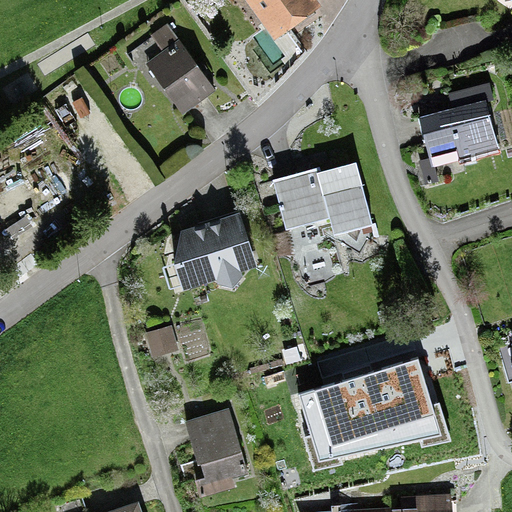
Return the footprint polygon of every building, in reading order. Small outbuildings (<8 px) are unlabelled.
[(310,0),(252,0),(276,33),(314,5),(310,0)] [(153,61),(186,108),(214,88),(169,25),(153,36),(164,53),(153,61)] [(485,100),(420,117),(432,166),(498,149),(485,100)] [(330,217),(334,234),(372,223),(356,162),(320,172),(319,168),(273,180),(286,229),(330,217)] [(188,259),(195,281),(216,274),(219,279),(231,282),(239,273),(237,267),(253,262),(239,217),(181,235),(175,263),(188,259)] [(169,329),(149,334),(154,350),(174,344),(169,329)] [(278,399),(302,479),(442,437),(432,404),(449,399),(435,351),(417,357),(363,373),(324,385),(317,363),(271,377),(278,399)] [(226,410),(186,421),(198,463),(201,462),(206,480),(220,476),(222,479),(247,472),(241,451),(238,452),(226,410)] [(367,511),(449,511),(449,495),(428,497),(428,500),(415,501),(415,497),(402,498),(402,510),(367,511)]
